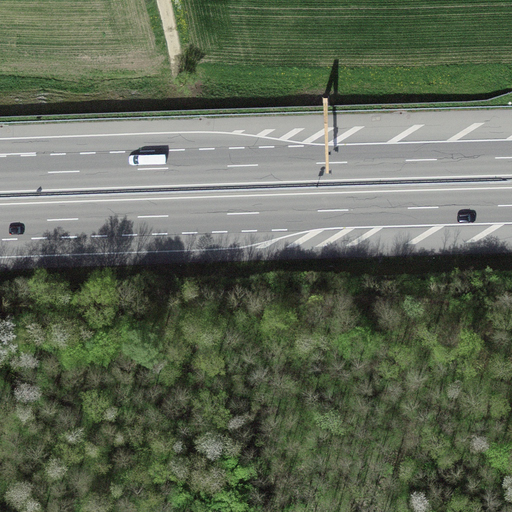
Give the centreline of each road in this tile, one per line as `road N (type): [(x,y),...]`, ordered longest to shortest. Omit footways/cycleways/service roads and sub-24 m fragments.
road 1 (motorway): [(0,222),(511,205)]
road 2 (motorway): [(511,157),(200,166)]
road 3 (motorway): [(200,166),(0,155)]
road 4 (motorway): [(200,166),(0,173)]
